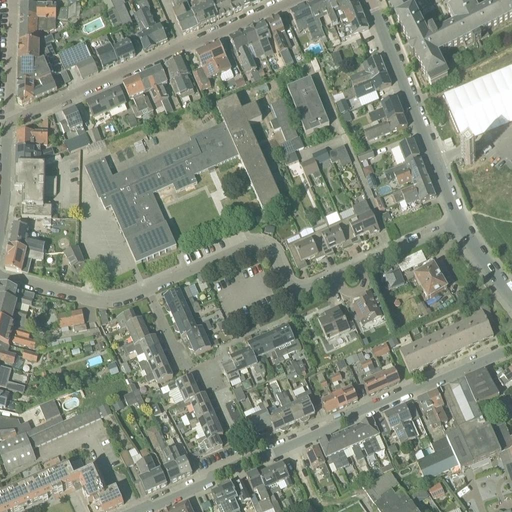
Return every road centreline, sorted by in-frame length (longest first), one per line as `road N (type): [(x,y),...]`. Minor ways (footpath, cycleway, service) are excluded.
road 1 (residential): [(459,223),(304,292),(293,292),(275,263),(252,250),(147,289)]
road 2 (residential): [(8,123),(294,0)]
road 3 (residential): [(254,457),(511,348)]
road 4 (residential): [(459,223),(369,0)]
road 5 (residential): [(254,457),(210,381),(177,360),(147,289)]
road 6 (residential): [(147,289),(93,302),(0,278)]
road 7 (residential): [(134,511),(254,457)]
road 8 (residential): [(8,123),(13,0)]
